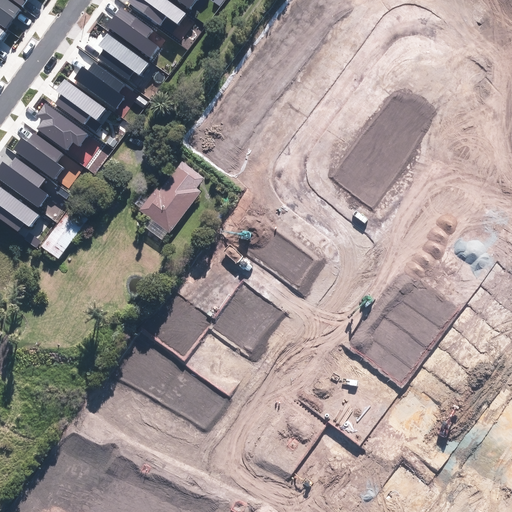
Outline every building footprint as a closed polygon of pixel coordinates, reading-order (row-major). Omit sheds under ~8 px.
[(0,0),(0,24),(5,28),(20,8),(8,0),(0,0)] [(195,22),(165,0),(129,0),(129,1),(181,40),(195,22)] [(178,0),(190,8),(195,0),(178,0)] [(151,30),(121,8),(108,25),(150,57),(158,47),(145,38),(151,30)] [(147,64),(107,34),(99,45),(105,49),(99,57),(128,79),(134,71),(139,75),(147,64)] [(123,85),(94,63),(88,71),(83,68),(75,78),(116,108),(124,97),(118,93),(123,85)] [(104,109),(65,79),(57,90),(61,94),(55,102),(95,132),(100,124),(96,120),(104,109)] [(20,97),(0,81),(0,119),(2,121),(20,97)] [(88,135),(45,103),(37,115),(44,120),(38,128),(66,150),(72,142),(79,147),(88,135)] [(61,154),(34,133),(27,142),(22,138),(14,149),(54,178),(62,168),(55,162),(61,154)] [(44,180),(15,159),(9,167),(3,162),(0,166),(0,177),(38,206),(46,195),(37,189),(44,180)] [(178,162),(138,213),(168,236),(200,195),(195,192),(204,181),(178,162)] [(37,214),(0,186),(0,217),(18,230),(24,222),(28,226),(37,214)] [(81,231),(63,218),(39,250),(57,263),(81,231)] [(511,381),(489,369),(476,394),(511,413),(511,381)] [(461,387),(457,395),(470,402),(474,394),(461,387)]
